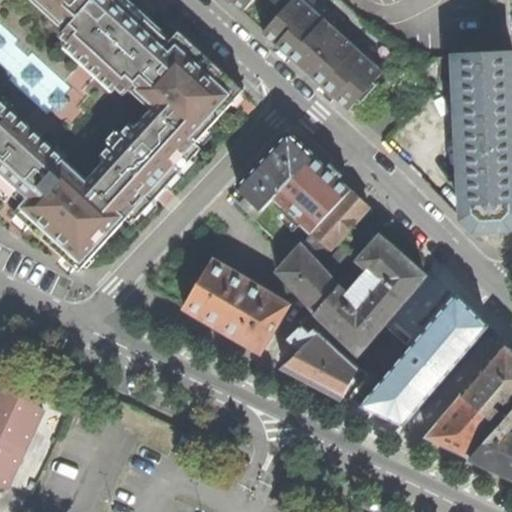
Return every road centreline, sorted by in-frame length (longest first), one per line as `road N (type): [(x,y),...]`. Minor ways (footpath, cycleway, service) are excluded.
road 1 (residential): [(85,327),(487,511)]
road 2 (residential): [(85,327),(296,99)]
road 3 (unclassified): [(499,291),(296,99)]
road 4 (unclassified): [(296,99),(184,0)]
